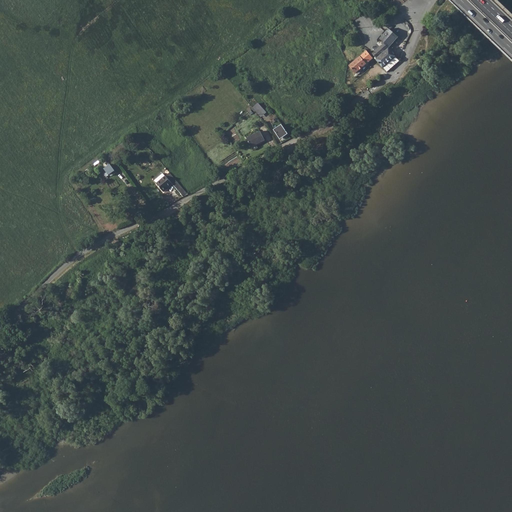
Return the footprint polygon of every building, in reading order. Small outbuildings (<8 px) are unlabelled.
[(378,44),(373,48),(376,51),(373,54),(376,57),(375,58),(386,70),(399,59),(389,48),(399,37),(389,29),(380,39),(384,43),(381,47),(378,44)] [(367,51),(350,66),(358,75),(370,65),(368,63),(374,58),(367,51)] [(258,103),(253,107),(256,111),(261,107),(258,103)] [(261,107),(256,111),(260,117),(266,112),(261,107)] [(289,134),(282,125),(274,130),(281,139),(289,134)] [(260,131),(247,138),(251,147),(265,140),(260,131)] [(111,165),(102,172),(106,178),(111,175),(112,177),(116,174),(114,172),(115,171),(111,165)] [(188,195),(170,173),(157,184),(164,192),(173,185),(183,197),(188,195)]
